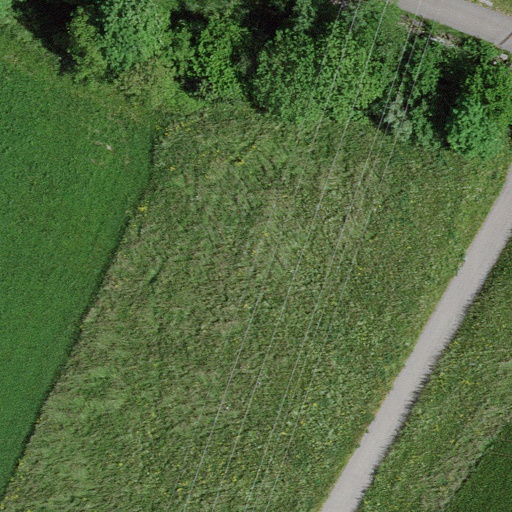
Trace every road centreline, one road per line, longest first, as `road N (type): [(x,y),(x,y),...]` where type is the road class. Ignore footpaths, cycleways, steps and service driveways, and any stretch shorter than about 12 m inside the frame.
road 1 (motorway): [(149,511),(442,0)]
road 2 (motorway): [(282,0),(141,230),(0,499)]
road 3 (residential): [(511,204),(339,511)]
